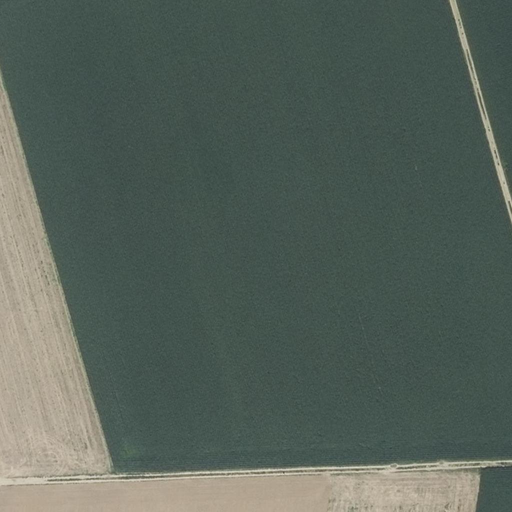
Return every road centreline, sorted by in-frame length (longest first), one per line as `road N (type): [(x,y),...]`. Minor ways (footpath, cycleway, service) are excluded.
road 1 (track): [(511,464),(0,484)]
road 2 (track): [(453,0),(511,210)]
